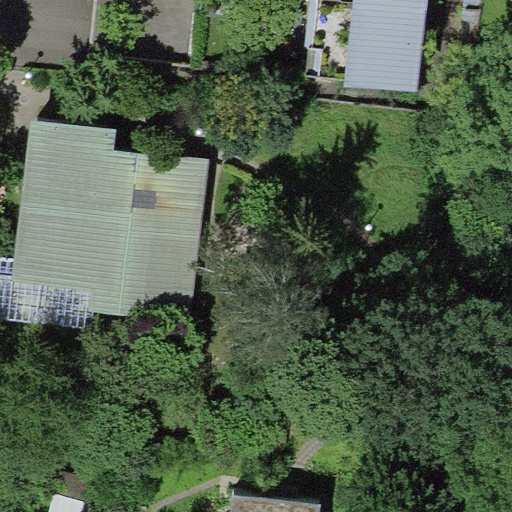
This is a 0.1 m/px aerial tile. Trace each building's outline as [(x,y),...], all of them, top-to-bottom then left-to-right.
[(312,0),(308,41),(318,42),(315,65),(306,64),(305,66),(416,78),(421,37),(413,36),(416,16),(417,4),(424,4),(424,0),(312,0)] [(462,0),(455,52),(470,54),(477,0),(462,0)] [(190,210),(196,161),(101,148),(103,129),(32,120),(14,259),(0,257),(0,273),(92,285),(90,305),(136,310),(149,204),(190,210)] [(313,511),(315,501),(229,490),(225,511),(313,511)] [(51,497),(47,511),(79,511),(81,505),(51,497)]
